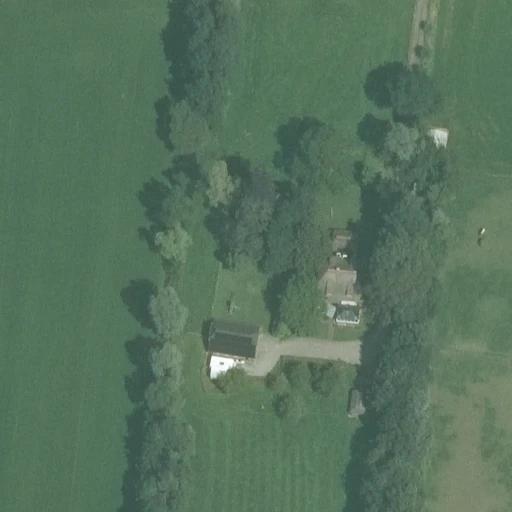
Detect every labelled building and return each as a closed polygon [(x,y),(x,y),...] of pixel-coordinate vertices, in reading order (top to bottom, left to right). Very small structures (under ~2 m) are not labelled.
[(321,261),(317,304),(338,306),(336,323),(358,325),(360,308),(363,308),(366,265),(353,264),(354,257),(356,257),(357,238),(338,236),(336,262),(321,261)] [(292,319),(275,316),(272,334),(289,337),(292,319)] [(258,330),(215,324),(210,355),(253,362),(258,330)] [(276,363),(266,376),(277,384),(287,371),(276,363)] [(255,376),(256,365),(232,364),(232,375),(255,376)] [(372,397),(353,394),(349,416),(369,419),(372,397)]
